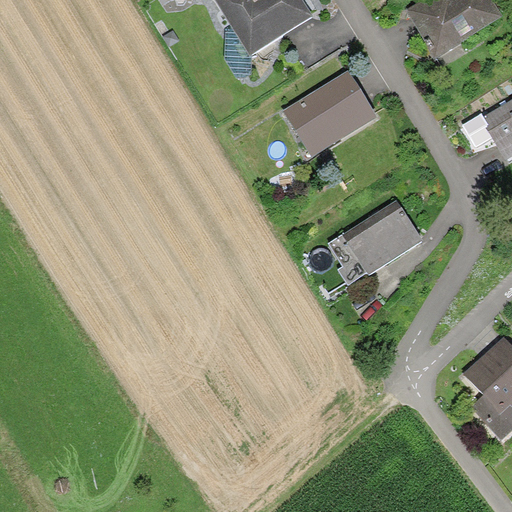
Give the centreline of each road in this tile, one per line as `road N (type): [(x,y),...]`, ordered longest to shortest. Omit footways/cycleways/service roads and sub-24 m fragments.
road 1 (residential): [(409,387),(410,341),(469,248),(470,226),(465,196),(346,0)]
road 2 (track): [(409,387),(257,511)]
road 3 (residential): [(507,511),(409,387)]
road 4 (residential): [(409,387),(511,286)]
